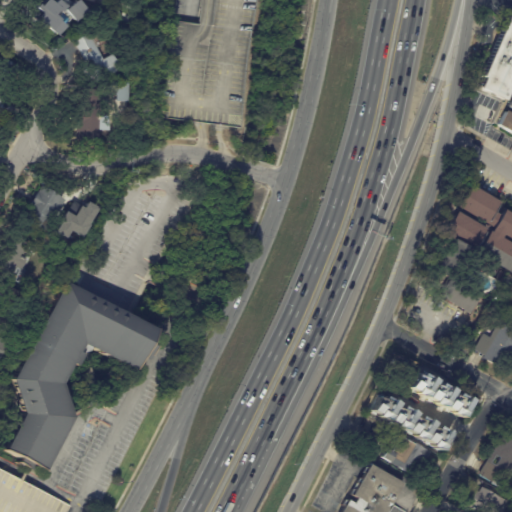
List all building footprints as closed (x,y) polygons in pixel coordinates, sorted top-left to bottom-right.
[(97,0),(95,3),(91,0),(85,0),(78,10),(74,7),(64,20),(67,22),(56,36),(51,32),(49,35),(34,23),(51,0),(56,0),(59,2),(60,0),(97,0)] [(107,0),(117,8),(123,0),(107,0)] [(254,0),(237,129),(215,126),(198,124),(163,119),(177,23),(190,25),(200,26),(203,0),(254,0)] [(511,82),(504,100),(478,88),(483,77),(480,75),(510,10),(511,10),(511,82)] [(88,38),(101,61),(110,56),(118,70),(95,83),(91,76),(85,79),(79,69),(85,65),(72,43),(86,35),(88,38)] [(1,102),(0,104),(0,58),(17,67),(1,102)] [(125,103),(116,103),(115,85),(127,85),(128,103),(125,103)] [(107,118),(108,118),(108,132),(98,132),(97,143),(75,141),(76,117),(78,117),(79,89),(99,91),(98,117),(107,118)] [(511,109),(508,107),(511,99),(511,133),(498,125),(506,111),(511,115),(511,109)] [(476,189),(496,201),(491,210),(497,214),(500,208),(511,214),(511,241),(499,234),(498,237),(511,245),(511,274),(473,252),(478,243),(474,241),(477,236),(481,238),(486,230),(487,231),(490,226),(453,206),(466,183),(476,189)] [(57,197),(61,199),(42,230),(19,217),(39,185),(57,197)] [(72,240),(91,207),(79,200),(69,217),(60,211),(48,232),(61,239),(64,235),(72,240)] [(457,279),(477,290),(465,312),(433,294),(444,276),(430,269),(448,238),(439,233),(452,210),(482,227),(477,236),(474,241),(470,249),(473,251),(457,279)] [(27,243),(19,256),(25,260),(19,269),(14,266),(8,276),(0,271),(0,255),(13,234),(27,243)] [(63,280),(155,328),(147,342),(152,344),(145,358),(140,356),(134,369),(91,346),(89,350),(81,353),(83,353),(77,365),(72,362),(62,382),(73,417),(46,470),(33,464),(30,469),(17,462),(19,457),(5,449),(23,413),(12,378),(63,280)] [(0,324),(0,285),(19,295),(2,326),(0,324)] [(498,306),(495,311),(490,307),(493,303),(498,306)] [(507,352),(501,364),(492,359),(490,362),(482,358),(484,355),(474,349),(482,334),(489,338),(495,327),(499,329),(502,323),(511,328),(511,330),(511,332),(511,353),(508,351),(507,352)] [(470,400),(461,419),(453,416),(450,414),(451,413),(442,408),(435,406),(432,404),(432,403),(424,398),(417,396),(413,394),(414,393),(406,389),(413,375),(418,378),(420,374),(427,378),(470,400)] [(377,395),(449,434),(439,451),(432,449),(432,448),(429,446),(421,441),(414,439),(411,437),(411,435),(404,431),(396,428),(393,427),(393,425),(385,421),(378,419),(378,418),(374,416),(375,415),(367,411),(376,394),(377,395)] [(511,477),(500,471),(493,482),(480,474),(503,435),(511,440),(511,477)] [(430,452),(415,478),(390,463),(390,462),(382,457),(387,449),(391,451),(400,436),(411,443),(412,442),(430,452)] [(391,504),(391,505),(387,503),(384,508),(387,509),(385,511),(340,511),(347,501),(353,504),(356,498),(352,496),(369,465),(402,484),(391,504)] [(0,511),(0,470),(19,480),(69,506),(65,511),(0,511)] [(511,511),(479,511),(469,506),(477,491),(480,493),(483,487),(510,502),(506,509),(511,511)]
